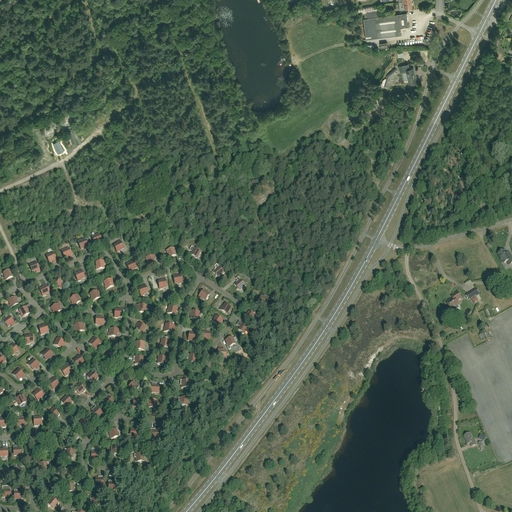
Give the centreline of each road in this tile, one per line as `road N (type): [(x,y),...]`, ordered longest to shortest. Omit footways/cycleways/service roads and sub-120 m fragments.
road 1 (primary): [(185,511),(307,354),(376,239)]
road 2 (primary): [(376,239),(496,0)]
road 3 (unclassified): [(376,239),(419,248),(511,221)]
